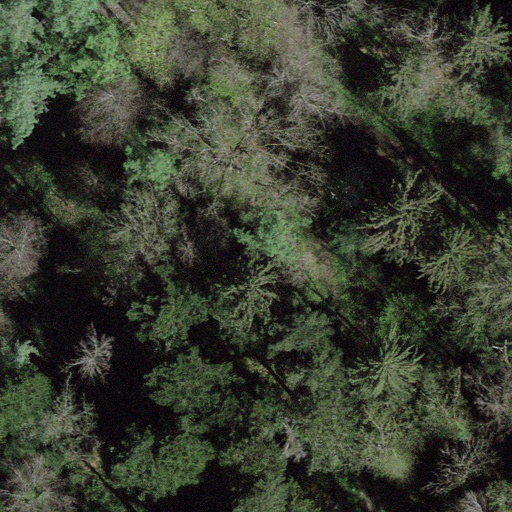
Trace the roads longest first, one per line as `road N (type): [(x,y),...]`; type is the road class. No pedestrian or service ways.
road 1 (track): [(511,221),(97,0)]
road 2 (track): [(284,99),(373,511)]
